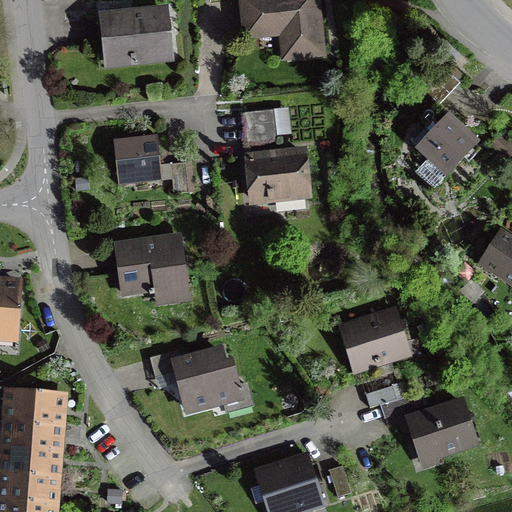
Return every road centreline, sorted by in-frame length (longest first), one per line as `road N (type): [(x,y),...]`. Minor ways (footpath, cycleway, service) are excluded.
road 1 (residential): [(41,192),(89,369),(178,492)]
road 2 (unknown): [(35,119),(195,116),(213,212)]
road 3 (unknown): [(163,472),(193,472),(363,427)]
road 4 (residential): [(24,0),(41,192)]
